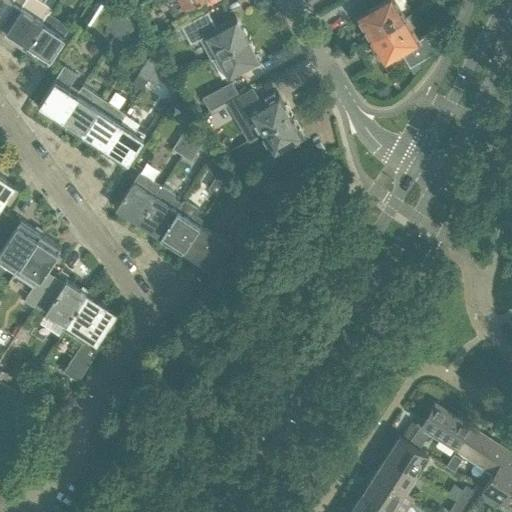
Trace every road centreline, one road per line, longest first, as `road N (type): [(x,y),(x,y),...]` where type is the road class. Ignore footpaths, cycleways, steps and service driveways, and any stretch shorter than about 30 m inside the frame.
road 1 (residential): [(29,499),(147,324),(148,310),(0,116)]
road 2 (tertiary): [(218,511),(431,169)]
road 3 (tertiary): [(431,169),(509,0)]
road 4 (residential): [(349,111),(286,0)]
